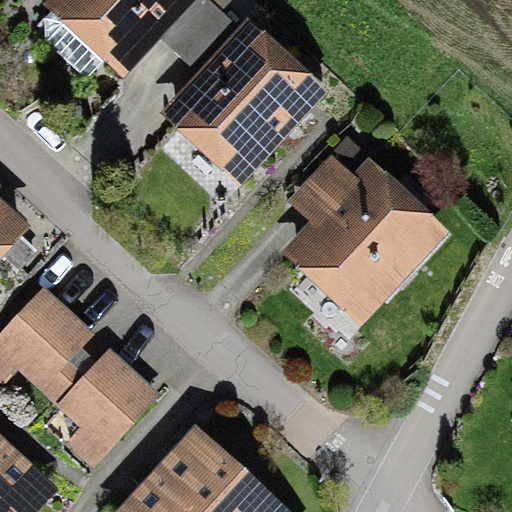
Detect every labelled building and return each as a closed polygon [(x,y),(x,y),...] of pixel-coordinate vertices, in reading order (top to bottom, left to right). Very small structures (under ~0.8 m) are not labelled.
[(221,13),(207,0),(67,0),(62,6),(124,63),(152,31),(180,57),(221,13)] [(311,94),(221,13),(180,57),(209,83),(179,115),(241,171),(311,94)] [(370,178),(299,257),(361,313),(433,235),(370,178)] [(0,253),(18,233),(0,216),(0,253)] [(21,361),(62,314),(43,297),(0,345),(0,372),(6,378),(21,361)] [(62,314),(21,361),(43,381),(85,334),(62,314)] [(86,424),(128,375),(109,358),(67,408),(86,424)] [(128,375),(86,424),(74,438),(98,459),(153,396),(128,375)] [(278,511),(195,437),(155,482),(188,511),(278,511)] [(0,511),(29,511),(45,495),(2,454),(0,456),(0,511)] [(188,511),(155,482),(127,511),(188,511)]
